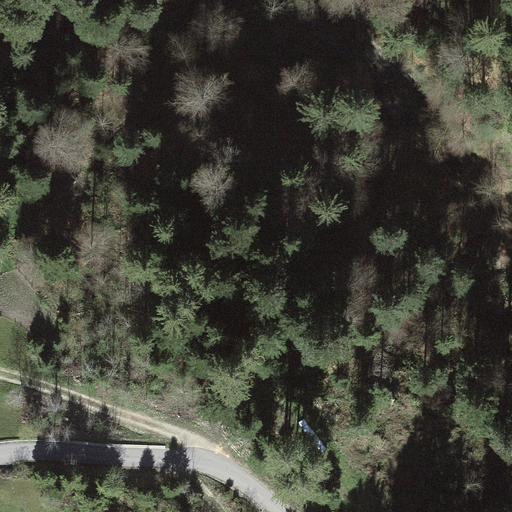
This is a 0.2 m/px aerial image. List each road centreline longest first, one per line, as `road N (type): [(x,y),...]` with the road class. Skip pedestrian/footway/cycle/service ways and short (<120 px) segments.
road 1 (track): [(281,511),(211,464),(0,453)]
road 2 (track): [(0,372),(170,431),(201,448),(211,464)]
